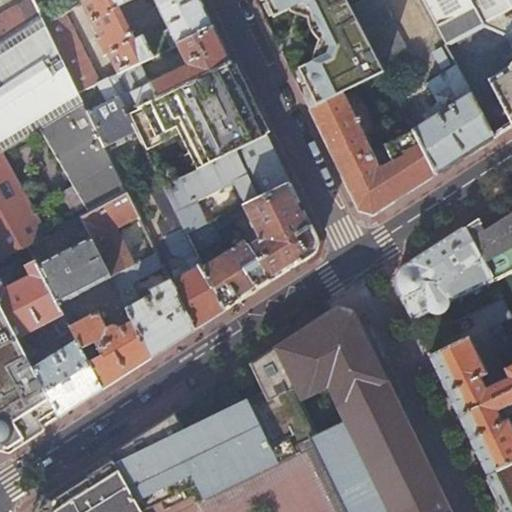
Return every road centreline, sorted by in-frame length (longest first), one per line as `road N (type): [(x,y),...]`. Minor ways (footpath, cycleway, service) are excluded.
road 1 (residential): [(357,261),(0,492)]
road 2 (residential): [(229,0),(357,261)]
road 3 (residential): [(511,158),(357,261)]
